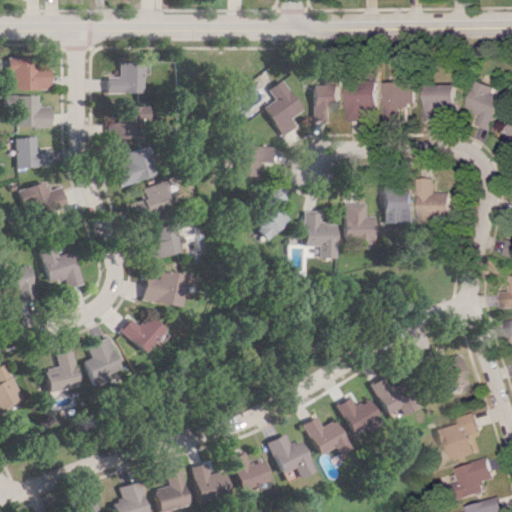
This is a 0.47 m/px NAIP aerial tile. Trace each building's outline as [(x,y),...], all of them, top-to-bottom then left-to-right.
[(44,89),(44,58),(6,59),(6,89),(44,89)] [(102,77),(101,92),(136,93),(137,62),(113,62),(113,77),(102,77)] [(387,81),(405,81),(405,71),(419,70),(421,107),(386,108),(387,81)] [(347,79),(381,77),(380,115),(348,119),(347,79)] [(479,77),(511,93),(511,101),(495,135),(461,118),(479,77)] [(263,89),(277,79),(297,111),(286,120),(293,128),(276,137),(258,110),(268,99),(263,89)] [(427,84),(460,83),(459,112),(429,112),(427,84)] [(308,87),(309,122),(342,121),(340,84),(308,87)] [(32,95),(4,95),(4,111),(10,112),(10,127),(45,127),(45,106),(32,106),(32,95)] [(143,106),(119,106),(119,122),(103,122),(103,137),(138,138),(138,128),(142,128),(143,106)] [(10,167),(46,166),(45,149),(31,149),(30,136),(9,137),(10,167)] [(150,174),(139,145),(118,152),(121,161),(109,165),(116,186),(150,174)] [(271,146),(235,145),(235,176),(253,176),(253,166),(271,167),(271,146)] [(419,224),(435,224),(435,215),(451,214),(451,192),(436,192),(435,177),(418,178),(419,224)] [(166,212),(157,182),(121,192),(130,223),(166,212)] [(58,188),(41,189),(41,184),(13,186),(14,207),(27,206),(27,210),(59,209),(58,188)] [(380,224),(411,225),(412,185),(381,184),(380,224)] [(288,217),(280,209),(287,201),(275,189),(246,219),(266,239),(288,217)] [(362,202),(341,203),(342,241),(348,241),(348,249),(367,248),(367,239),(372,239),(371,216),(362,216),(362,202)] [(333,223),(318,223),(318,212),(302,212),(302,246),(317,246),(317,258),(334,258),(333,223)] [(174,252),(167,222),(144,227),(147,242),(137,245),(140,259),(174,252)] [(52,255),(49,245),(33,249),(43,283),(58,279),(61,288),(77,284),(67,251),(52,255)] [(13,300),(29,299),(27,266),(2,268),(3,291),(13,290),(13,300)] [(139,277),(135,299),(176,307),(181,275),(153,270),(151,279),(139,277)] [(511,306),(511,274),(510,274),(511,291),(499,291),(500,306),(511,306)] [(141,352),(160,329),(144,315),(134,327),(124,318),(114,330),(141,352)] [(511,318),(503,320),(507,337),(511,335),(511,318)] [(115,368),(104,336),(82,344),(87,358),(80,360),(90,387),(105,381),(102,373),(115,368)] [(69,351),(53,354),(55,366),(42,369),(46,392),(75,387),(69,351)] [(463,382),(455,355),(432,361),(439,389),(463,382)] [(0,409),(22,399),(4,363),(0,365),(0,409)] [(367,384),(389,421),(413,408),(397,380),(387,386),(381,376),(367,384)] [(351,406),(348,398),(335,403),(347,433),(376,421),(367,399),(351,406)] [(438,428),(446,459),(472,452),(467,433),(477,431),(471,412),(454,417),(455,423),(438,428)] [(299,424),(317,455),(332,446),(337,455),(348,448),(332,419),(319,426),(313,416),(299,424)] [(266,440),(282,483),(311,472),(299,439),(287,444),(283,434),(266,440)] [(259,459),(245,464),(241,452),(226,457),(237,490),(266,480),(259,459)] [(447,469),(455,499),(482,491),(479,480),(490,478),(485,459),(447,469)] [(194,501),(226,494),(221,472),(205,475),(203,463),(187,466),(194,501)] [(186,504),(177,470),(162,474),(165,485),(152,489),(158,511),(186,504)] [(117,486),(120,499),(111,501),(114,511),(145,511),(138,481),(117,486)]
